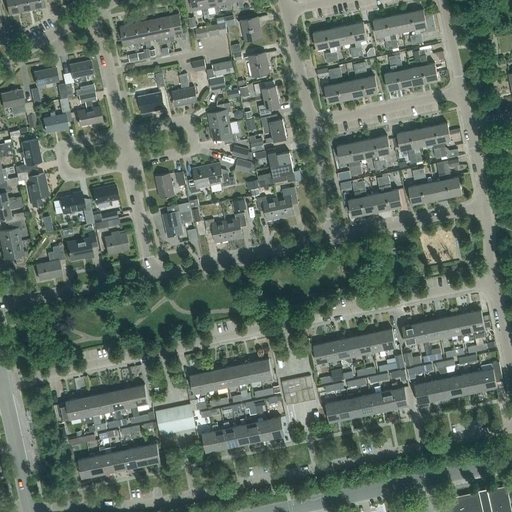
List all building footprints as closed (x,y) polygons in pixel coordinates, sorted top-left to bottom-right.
[(18,0),(5,0),(9,15),(21,13),(18,0)] [(33,10),(30,0),(18,0),(21,13),(33,10)] [(30,0),(33,10),(45,7),(43,0),(30,0)] [(208,7),(205,8),(203,0),(191,0),(193,10),(202,8),(204,15),(208,14),(208,7)] [(203,0),(205,8),(208,7),(214,6),(215,13),(220,12),(221,5),(217,5),(216,0),(203,0)] [(216,0),(217,5),(221,5),(226,4),(228,10),(232,9),(232,3),(229,3),(228,0),(216,0)] [(415,34),(420,33),(419,27),(426,26),(427,31),(434,29),(431,13),(431,14),(424,15),(423,9),(411,11),(414,28),(415,34)] [(398,14),(402,31),(414,28),(411,11),(398,14)] [(170,34),(174,33),(179,33),(180,40),(186,38),(186,31),(182,32),(178,13),(166,15),(170,34)] [(391,40),(391,39),(392,49),(398,47),(396,38),(395,32),(402,31),(398,14),(386,17),(389,33),(391,40)] [(158,37),(163,36),(168,35),(169,42),(174,41),(174,33),(170,34),(166,15),(154,18),(158,37)] [(195,15),(188,16),(190,26),(197,25),(195,15)] [(235,22),(233,15),(225,16),(226,24),(235,22)] [(258,17),(241,21),(245,40),(262,37),(258,17)] [(392,49),(391,39),(391,40),(389,33),(386,17),(373,19),(377,36),(384,35),(387,50),(392,49)] [(147,39),(151,38),(157,37),(158,44),(163,43),(163,36),(158,37),(154,18),(143,20),(147,39)] [(131,22),(135,42),(139,41),(145,40),(146,46),(151,46),(151,38),(147,39),(143,20),(131,22)] [(354,41),(355,47),(356,47),(358,56),(358,59),(364,58),(364,57),(363,55),(362,50),(360,40),(367,38),(363,21),(351,24),(354,40),(354,41)] [(139,41),(135,42),(131,22),(120,25),(124,44),(133,42),(134,49),(139,48),(139,41)] [(342,43),(354,41),(354,40),(351,24),(338,27),(342,43)] [(210,37),(208,27),(202,28),(204,38),(210,37)] [(329,46),(342,43),(338,27),(326,29),(329,46)] [(196,30),(198,40),(204,38),(202,28),(196,30)] [(317,48),(329,46),(326,29),(313,32),(317,48)] [(371,48),(362,50),(363,55),(364,57),(375,55),(375,54),(374,47),(371,48)] [(419,50),(420,56),(426,82),(438,79),(435,63),(428,64),(426,57),(424,49),(419,50)] [(413,52),(414,57),(416,66),(410,68),(413,85),(426,82),(420,56),(419,50),(413,52)] [(269,72),(265,52),(245,56),(246,61),(249,60),(252,76),(269,72)] [(138,53),(129,55),(130,61),(139,59),(138,53)] [(396,65),(397,70),(401,87),(413,85),(410,68),(403,69),(400,55),(394,56),(396,65)] [(204,59),(192,61),(193,71),(206,69),(204,59)] [(79,77),(92,74),(90,60),(69,64),(72,78),(74,78),(79,77)] [(231,60),(213,64),(216,77),(234,72),(231,60)] [(392,72),(384,73),(388,90),(401,87),(397,70),(396,65),(391,66),(392,72)] [(37,86),(58,82),(55,68),(34,72),(37,86)] [(318,77),(320,77),(329,75),(327,68),(320,70),(317,70),(318,77)] [(165,87),(162,72),(158,73),(155,73),(158,84),(158,88),(165,87)] [(175,107),(196,102),(197,102),(194,87),(189,88),(187,83),(188,82),(187,74),(179,75),(182,90),(172,92),(175,107)] [(362,78),(365,95),(378,92),(375,75),(362,78)] [(223,77),(209,79),(211,90),(225,87),(223,77)] [(365,95),(362,78),(350,81),(353,97),(365,95)] [(353,97),(350,81),(337,83),(341,100),(353,97)] [(262,94),(263,99),(277,96),(275,86),(265,88),(264,83),(253,85),(255,95),(262,94)] [(341,100),(337,83),(325,86),(328,102),(341,100)] [(60,99),(67,98),(66,96),(68,96),(66,84),(57,85),(60,99)] [(250,96),(248,85),(240,87),(242,97),(250,96)] [(24,104),(22,90),(18,91),(17,90),(11,91),(12,92),(2,94),(4,108),(11,107),(12,115),(25,112),(24,105),(24,104)] [(149,111),(164,108),(161,92),(151,94),(151,90),(144,91),(145,96),(138,97),(141,114),(149,112),(149,111)] [(80,126),(102,121),(100,107),(93,108),(92,100),(96,99),(95,92),(79,95),(80,103),(84,102),(86,109),(77,111),(80,126)] [(260,116),(270,114),(269,108),(279,106),(277,96),(263,99),(265,105),(258,106),(260,116)] [(69,111),(67,98),(60,99),(60,100),(62,112),(69,111)] [(207,113),(210,127),(229,123),(227,112),(230,112),(228,103),(216,106),(217,111),(207,113)] [(46,133),(68,128),(65,114),(55,116),(54,112),(50,113),(51,117),(43,118),(46,133)] [(30,126),(37,125),(35,113),(27,114),(30,126)] [(260,118),(263,133),(271,132),(284,129),(282,119),(277,120),(276,115),(271,116),(260,118)] [(248,128),(255,126),(254,118),(246,120),(248,128)] [(447,122),(434,125),(438,142),(441,157),(447,156),(443,141),(450,139),(447,122)] [(229,123),(210,127),(213,141),(223,139),(224,145),(237,142),(235,133),(231,134),(229,123)] [(441,157),(438,142),(434,125),(422,128),(425,144),(432,143),(434,149),(433,149),(435,158),(441,157)] [(422,128),(410,130),(413,147),(419,146),(425,144),(422,128)] [(284,129),(271,132),(272,138),(265,139),(266,143),(286,139),(284,129)] [(414,153),(413,147),(410,130),(397,133),(400,150),(408,148),(411,163),(416,162),(414,153)] [(255,135),(249,136),(250,142),(252,152),(264,149),(262,139),(262,138),(256,139),(255,135)] [(375,138),(378,154),(391,152),(387,135),(375,138)] [(381,169),(380,161),(378,154),(375,138),(362,140),(366,157),(372,156),(373,162),(375,171),(381,169)] [(24,152),(20,152),(21,157),(25,157),(26,165),(41,162),(36,140),(22,142),(24,152)] [(350,143),(353,160),(354,166),(355,166),(356,175),(362,174),(360,165),(359,159),(366,157),(362,140),(350,143)] [(0,150),(11,148),(10,141),(0,143),(0,150)] [(353,160),(350,143),(337,146),(340,162),(347,161),(350,176),(356,175),(355,166),(354,166),(353,160)] [(246,158),(248,150),(235,146),(232,155),(246,158)] [(0,169),(1,169),(0,162),(0,156),(12,154),(11,148),(0,150),(0,169)] [(270,166),(291,162),(289,152),(275,154),(274,149),(254,153),(256,159),(268,157),(270,166)] [(237,159),(236,167),(249,170),(251,162),(237,159)] [(271,172),(257,175),(258,179),(258,181),(259,181),(265,180),(266,184),(269,183),(270,184),(286,180),(285,174),(293,172),(291,162),(270,166),(271,172)] [(206,166),(210,185),(220,183),(221,187),(234,184),(233,177),(228,178),(227,173),(221,174),(219,163),(206,166)] [(445,173),(449,196),(462,193),(458,176),(451,178),(450,172),(449,166),(448,163),(443,164),(445,173)] [(449,196),(445,173),(443,164),(437,165),(440,180),(433,181),(437,199),(449,196)] [(191,193),(199,191),(199,187),(210,185),(206,166),(192,169),(194,179),(189,180),(191,193)] [(1,169),(0,169),(0,187),(9,186),(19,184),(17,177),(7,179),(7,175),(5,168),(1,169)] [(28,179),(28,178),(30,177),(32,186),(29,187),(33,207),(42,205),(40,197),(48,196),(44,174),(30,176),(29,171),(17,173),(18,181),(24,180),(28,179)] [(186,185),(183,172),(176,174),(179,186),(186,185)] [(155,177),(160,198),(174,195),(170,173),(155,177)] [(366,195),(365,190),(363,181),(358,182),(365,214),(377,211),(373,194),(366,195)] [(437,199),(433,181),(421,184),(424,201),(437,199)] [(352,217),(365,214),(358,182),(352,183),(356,198),(348,199),(352,217)] [(96,204),(118,199),(115,184),(93,189),(96,204)] [(412,204),(424,201),(421,184),(415,185),(408,187),(412,204)] [(390,185),(384,186),(386,192),(389,209),(402,206),(398,189),(391,190),(390,185)] [(21,197),(14,198),(14,197),(7,198),(6,192),(10,192),(9,186),(0,187),(0,189),(1,193),(0,192),(0,206),(22,202),(21,197)] [(373,194),(377,211),(389,209),(386,192),(384,186),(379,187),(380,193),(373,194)] [(280,218),(294,215),(292,205),(298,204),(294,187),(281,189),(283,196),(276,198),(280,218)] [(60,199),(53,201),(56,213),(63,212),(63,214),(83,210),(85,209),(81,192),(73,194),(73,195),(60,198),(60,199)] [(265,200),(265,197),(256,199),(259,211),(264,210),(267,220),(280,218),(276,198),(265,200)] [(199,205),(198,199),(190,200),(192,207),(199,205)] [(244,199),(232,202),(234,212),(246,209),(244,199)] [(0,219),(5,218),(6,223),(26,219),(24,212),(13,214),(13,216),(11,216),(10,210),(23,207),(22,202),(0,206),(0,219)] [(189,203),(179,205),(180,211),(164,215),(168,237),(183,234),(180,222),(192,220),(192,222),(193,222),(191,210),(189,203)] [(91,208),(83,210),(86,225),(94,223),(91,208)] [(202,220),(199,208),(192,209),(195,222),(202,220)] [(100,214),(100,210),(92,212),(95,222),(102,221),(100,214)] [(118,217),(116,211),(100,214),(102,221),(118,217)] [(236,218),(225,221),(229,240),(243,237),(240,227),(247,226),(244,213),(235,215),(236,218)] [(0,230),(0,237),(2,245),(21,241),(19,230),(23,229),(21,220),(8,223),(9,229),(0,230)] [(229,240),(225,221),(225,220),(214,223),(213,220),(205,221),(208,234),(214,233),(216,243),(229,240)] [(107,221),(95,224),(96,230),(108,228),(107,221)] [(198,239),(196,228),(187,230),(190,241),(198,239)] [(108,254),(129,250),(125,233),(119,234),(118,231),(110,233),(111,235),(104,237),(108,254)] [(93,257),(91,247),(97,246),(94,233),(88,234),(89,237),(66,242),(70,260),(81,258),(81,257),(84,256),(85,259),(93,257)] [(24,252),(21,241),(2,245),(4,258),(15,256),(17,266),(26,264),(25,261),(28,256),(27,251),(24,252)] [(39,280),(61,275),(58,260),(64,259),(62,245),(52,247),(53,252),(47,253),(49,262),(36,265),(39,280)] [(470,312),(474,331),(475,336),(475,339),(487,336),(482,310),(470,312)] [(474,331),(470,312),(459,315),(462,333),(469,332),(470,337),(475,336),(474,331)] [(462,333),(459,315),(448,317),(451,335),(457,334),(459,339),(464,338),(462,333)] [(448,317),(436,319),(440,338),(446,336),(447,339),(452,338),(451,335),(448,317)] [(425,321),(429,340),(440,338),(436,319),(425,321)] [(425,321),(414,324),(418,342),(424,341),(425,346),(430,345),(429,340),(425,321)] [(418,342),(414,324),(402,326),(406,345),(418,342)] [(393,328),(381,331),(385,349),(391,348),(391,349),(397,348),(393,328)] [(370,333),(374,352),(380,350),(381,356),(386,355),(385,349),(381,331),(370,333)] [(359,335),(362,354),(374,352),(370,333),(359,335)] [(351,356),(362,354),(359,335),(348,338),(351,356)] [(346,357),(347,360),(349,362),(352,361),(351,356),(348,338),(336,340),(340,359),(346,357)] [(325,342),(329,361),(340,359),(336,340),(325,342)] [(317,363),(320,363),(329,361),(325,342),(314,344),(317,363)] [(411,353),(404,354),(407,366),(421,363),(420,356),(412,358),(411,353)] [(395,356),(396,362),(388,364),(389,370),(404,366),(402,355),(395,356)] [(268,381),(273,380),(269,358),(257,361),(261,379),(267,378),(268,381)] [(261,379),(257,361),(246,363),(250,381),(261,379)] [(494,369),(482,371),(486,389),(498,387),(497,382),(504,381),(500,362),(493,363),(494,369)] [(250,381),(246,363),(235,365),(239,384),(250,381)] [(380,372),(389,370),(388,364),(379,366),(380,372)] [(223,368),(227,386),(239,384),(235,365),(223,368)] [(227,386),(223,368),(212,370),(216,388),(227,386)] [(410,379),(416,378),(416,377),(415,374),(414,368),(408,370),(410,379)] [(216,388),(212,370),(201,372),(205,391),(216,388)] [(390,373),(391,379),(406,376),(405,370),(390,373)] [(475,391),(486,389),(482,371),(471,373),(475,391)] [(205,394),(205,391),(201,372),(190,374),(193,393),(201,391),(201,395),(205,394)] [(343,373),(332,375),(333,381),(335,381),(344,379),(343,373)] [(471,373),(460,375),(464,394),(475,391),(471,373)] [(305,376),(307,388),(313,387),(311,375),(305,376)] [(460,375),(449,378),(453,396),(464,394),(460,375)] [(307,388),(305,376),(299,378),(302,389),(307,388)] [(302,389),(299,378),(293,379),(296,391),(302,389)] [(449,378),(438,380),(442,398),(453,396),(449,378)] [(296,391),(293,379),(287,380),(290,392),(296,391)] [(290,392),(287,380),(281,381),(284,393),(290,392)] [(442,398),(438,380),(427,382),(431,401),(442,398)] [(427,382),(415,385),(419,403),(431,401),(427,382)] [(399,388),(398,383),(393,384),(394,389),(398,408),(409,405),(406,387),(399,388)] [(145,384),(134,386),(138,405),(149,402),(145,384)] [(138,405),(134,386),(123,388),(126,407),(132,406),(134,416),(130,417),(132,423),(141,421),(140,415),(138,405)] [(316,399),(313,387),(307,388),(310,400),(316,399)] [(127,412),(126,407),(123,388),(111,391),(115,409),(120,408),(121,413),(127,412)] [(304,401),(310,400),(307,388),(302,389),(304,401)] [(298,402),(304,401),(302,389),(296,391),(298,402)] [(398,408),(394,389),(383,392),(386,410),(398,408)] [(104,412),(115,409),(111,391),(100,393),(104,412)] [(292,404),(298,402),(296,391),(290,392),(292,404)] [(284,393),(286,405),(292,404),(290,392),(284,393)] [(383,392),(371,394),(375,412),(386,410),(383,392)] [(94,421),(95,424),(96,430),(107,428),(106,422),(101,423),(99,413),(104,412),(100,393),(89,396),(93,414),(94,421)] [(349,399),(353,417),(364,414),(360,396),(354,398),(353,393),(348,394),(349,399)] [(371,394),(360,396),(364,414),(375,412),(371,394)] [(81,416),(83,424),(94,421),(93,414),(89,396),(78,398),(81,416)] [(70,418),(70,419),(81,416),(78,398),(66,400),(66,402),(59,404),(62,420),(70,418)] [(338,401),(342,419),(353,417),(349,399),(338,401)] [(342,419),(338,401),(326,403),(330,421),(342,419)] [(185,404),(187,416),(193,415),(192,410),(191,403),(185,404)] [(187,416),(185,404),(179,406),(181,418),(187,416)] [(176,419),(181,418),(179,406),(173,407),(176,419)] [(173,407),(167,408),(170,420),(176,419),(173,407)] [(164,421),(170,420),(167,408),(161,410),(164,421)] [(158,422),(164,421),(161,410),(156,411),(157,417),(158,422)] [(196,427),(193,415),(187,416),(190,428),(196,427)] [(184,429),(190,428),(187,416),(181,418),(184,429)] [(263,417),(258,419),(258,421),(262,440),(273,437),(270,419),(263,420),(263,417)] [(281,417),(270,419),(273,437),(285,435),(281,417)] [(178,431),(184,429),(181,418),(176,419),(178,431)] [(247,424),(251,442),(262,440),(258,421),(252,423),(251,418),(246,419),(247,424)] [(172,432),(178,431),(176,419),(170,420),(172,432)] [(170,420),(164,421),(166,433),(172,432),(170,420)] [(239,420),(235,421),(235,426),(236,426),(240,444),(251,442),(247,424),(240,425),(239,420)] [(161,434),(166,433),(164,421),(158,422),(161,434)] [(225,428),(228,446),(240,444),(236,426),(235,426),(230,427),(229,422),(224,423),(225,428)] [(85,433),(96,430),(95,424),(86,426),(83,426),(85,433)] [(213,430),(217,449),(228,446),(225,428),(219,429),(218,424),(212,425),(213,430)] [(206,451),(217,449),(213,430),(202,433),(206,451)] [(70,445),(86,442),(85,436),(69,439),(70,445)] [(161,460),(157,442),(146,445),(149,463),(161,460)] [(122,444),(123,449),(127,467),(138,465),(134,447),(128,448),(127,443),(122,444)] [(134,447),(138,465),(149,463),(146,445),(134,447)] [(127,467),(123,449),(117,451),(116,446),(111,447),(116,470),(127,467)] [(66,449),(68,460),(74,459),(72,447),(66,449)] [(100,449),(101,454),(100,454),(104,472),(116,470),(111,447),(100,449)] [(89,453),(90,456),(89,456),(93,475),(104,472),(100,454),(95,455),(94,452),(89,453)] [(78,459),(82,477),(93,475),(89,456),(78,459)] [(510,511),(505,487),(488,491),(488,489),(491,488),(491,487),(474,491),(474,492),(478,491),(479,493),(443,500),(443,501),(445,501),(447,511),(510,511)]
